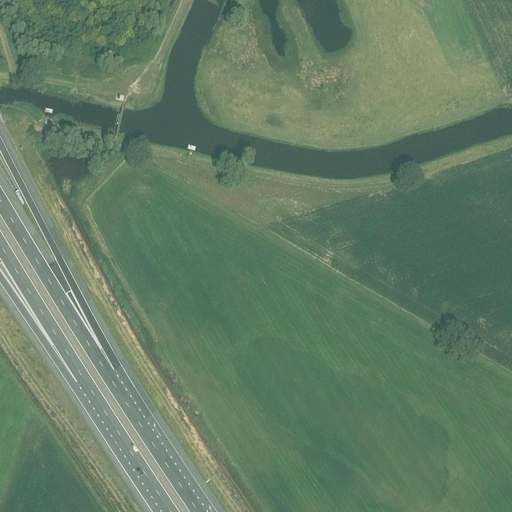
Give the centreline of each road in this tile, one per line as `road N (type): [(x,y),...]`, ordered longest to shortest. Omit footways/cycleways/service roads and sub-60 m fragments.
road 1 (motorway): [(105,371),(74,288),(0,144)]
road 2 (motorway): [(105,371),(0,199)]
road 3 (motorway): [(197,511),(105,371)]
road 4 (motorway): [(80,376),(170,511)]
road 5 (motorway): [(0,242),(80,376)]
road 6 (motorway): [(0,276),(80,376)]
